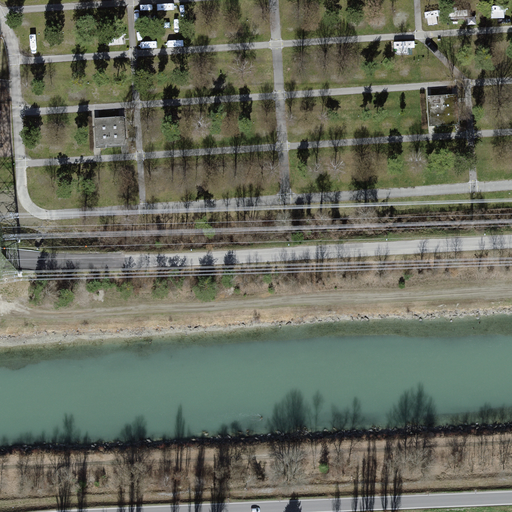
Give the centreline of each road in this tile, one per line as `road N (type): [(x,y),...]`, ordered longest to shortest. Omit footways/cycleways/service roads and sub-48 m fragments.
road 1 (unclassified): [(0,256),(113,261),(511,240)]
road 2 (unclassified): [(511,497),(190,511)]
